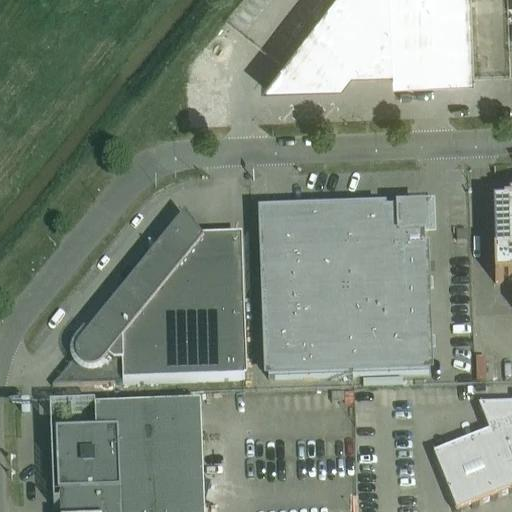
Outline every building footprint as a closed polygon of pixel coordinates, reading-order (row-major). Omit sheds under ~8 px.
[(327,0),(278,63),(279,63),(280,84),(340,82),(351,69),(391,68),(392,81),(473,78),(469,0),(327,0)] [(511,208),(503,209),(503,210),(504,210),(504,216),(499,221),(497,222),(498,259),(493,259),(494,286),(511,285),(511,208)] [(428,376),(423,222),(416,215),(378,217),(378,221),(262,224),(267,382),(428,376)] [(244,383),(239,244),(239,243),(202,244),(184,219),(157,253),(148,246),(147,247),(156,254),(150,269),(149,268),(144,269),(136,278),(127,270),(120,279),(130,286),(122,296),(78,350),(77,351),(77,352),(76,355),(75,356),(75,357),(75,360),(51,389),(244,383)] [(466,244),(466,233),(456,233),(456,244),(466,244)] [(203,511),(200,408),(94,412),(95,436),(55,437),(57,511),(203,511)] [(511,409),(478,411),(488,437),(433,460),(453,511),(466,511),(511,494),(511,409)] [(337,429),(313,429),(313,441),(337,440),(337,429)]
